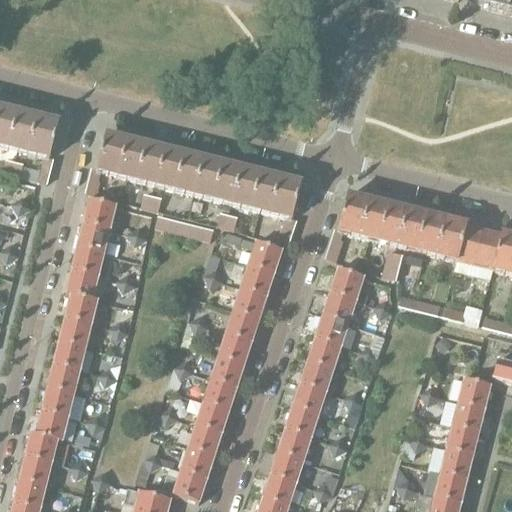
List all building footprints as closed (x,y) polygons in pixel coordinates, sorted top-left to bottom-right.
[(511,0),(436,0),(456,5),(457,0),(466,0),(473,2),(471,9),(511,19),(511,0)] [(0,151),(7,153),(16,118),(2,114),(3,110),(0,109),(0,151)] [(7,153),(42,162),(47,163),(56,128),(39,123),(40,120),(30,117),(29,121),(16,118),(7,153)] [(120,144),(103,139),(94,175),(98,176),(133,185),(142,149),(130,146),(131,142),(121,140),(120,144)] [(142,149),(133,185),(172,195),(181,159),(168,156),(169,152),(159,149),(158,153),(142,149)] [(195,163),(181,159),(172,195),(211,204),(220,169),(206,165),(207,161),(196,159),(195,163)] [(50,164),(47,163),(42,162),(40,170),(48,172),(50,164)] [(0,175),(0,176),(9,179),(12,167),(3,165),(0,175)] [(9,179),(18,181),(21,169),(12,167),(9,179)] [(233,172),(220,169),(211,204),(249,214),(258,179),(243,175),(244,171),(234,168),(233,172)] [(46,180),(48,172),(40,170),(38,178),(46,180)] [(90,174),(88,182),(96,184),(98,176),(94,175),(90,174)] [(46,180),(38,178),(36,186),(44,188),(46,180)] [(271,182),(258,179),(249,214),(285,223),(289,224),(298,189),(281,184),(282,181),(272,178),(271,182)] [(96,185),(96,184),(88,182),(86,190),(96,192),(97,186),(96,185)] [(86,190),(84,197),(94,200),(96,192),(86,190)] [(139,211),(147,214),(150,201),(142,199),(139,211)] [(336,235),(340,236),(376,245),(384,210),(372,207),(373,203),(362,201),(361,205),(345,200),(336,235)] [(147,214),(156,216),(159,203),(150,201),(147,214)] [(16,204),(14,205),(22,218),(28,214),(20,202),(16,204)] [(86,204),(80,228),(108,235),(114,211),(86,204)] [(14,205),(8,209),(16,221),(22,218),(14,205)] [(399,214),(384,210),(376,245),(415,255),(424,220),(410,216),(411,213),(400,210),(399,214)] [(215,231),(223,233),(227,220),(218,218),(215,231)] [(437,223),(424,220),(415,255),(454,264),(463,230),(448,226),(449,222),(438,219),(437,223)] [(227,220),(223,233),(232,235),(235,223),(227,220)] [(155,221),(153,232),(162,234),(165,223),(155,221)] [(174,226),(165,223),(162,234),(171,236),(174,226)] [(294,225),(289,224),(285,223),(282,232),(291,234),(294,225)] [(174,226),(171,236),(180,239),(183,228),(174,226)] [(80,228),(75,251),(102,258),(108,235),(80,228)] [(193,231),(183,228),(180,239),(190,241),(193,231)] [(463,230),(454,264),(491,273),(500,239),(499,239),(498,241),(464,233),(464,230),(463,230)] [(131,235),(139,248),(145,244),(137,231),(131,235)] [(193,231),(190,241),(199,244),(202,233),(193,231)] [(288,243),(291,234),(282,232),(281,232),(278,240),(288,243)] [(211,235),(202,233),(199,244),(208,246),(211,235)] [(337,244),(340,236),(336,235),(332,234),(329,244),(340,247),(340,245),(337,244)] [(131,235),(125,239),(132,251),(139,248),(131,235)] [(239,243),(226,238),(223,245),(237,249),(239,243)] [(511,242),(500,239),(491,273),(511,278),(511,242)] [(285,252),(288,243),(278,240),(275,249),(285,252)] [(336,257),(340,247),(329,244),(326,254),(336,257)] [(245,270),(272,279),(280,255),(253,247),(245,270)] [(16,261),(9,250),(9,249),(3,253),(11,265),(16,261)] [(75,251),(69,274),(96,282),(102,258),(75,251)] [(3,253),(0,254),(0,261),(4,269),(11,265),(3,253)] [(333,267),(336,257),(326,254),(323,263),(333,267)] [(385,265),(397,268),(400,260),(387,256),(385,265)] [(385,265),(383,273),(395,276),(397,268),(385,265)] [(238,293),(265,301),(272,279),(245,270),(238,293)] [(393,285),(395,276),(383,273),(381,282),(393,285)] [(91,305),(91,304),(96,282),(69,274),(63,299),(68,300),(68,299),(91,305)] [(204,287),(217,280),(214,274),(201,280),(204,287)] [(328,297),(354,306),(363,309),(366,300),(357,297),(362,283),(335,274),(328,297)] [(126,278),(120,282),(127,294),(133,291),(126,278)] [(204,287),(207,293),(220,287),(217,280),(204,287)] [(120,282),(114,285),(121,298),(127,294),(120,282)] [(230,316),(257,325),(265,301),(238,293),(230,316)] [(328,297),(325,305),(320,320),(347,328),(354,306),(328,297)] [(68,299),(68,300),(62,323),(90,330),(96,306),(91,304),(91,305),(68,299)] [(397,310),(407,312),(409,302),(400,300),(397,310)] [(419,305),(409,302),(407,312),(416,315),(419,305)] [(377,307),(383,320),(390,317),(383,304),(377,307)] [(429,307),(419,305),(416,315),(426,317),(429,307)] [(377,307),(371,311),(373,316),(368,318),(372,325),(377,323),(377,324),(383,320),(377,307)] [(438,309),(429,307),(426,317),(436,320),(438,309)] [(441,321),(451,323),(453,313),(443,311),(441,321)] [(463,316),(460,326),(476,329),(480,315),(464,311),(463,316)] [(463,316),(453,313),(451,323),(460,326),(463,316)] [(230,316),(223,338),(223,339),(250,347),(257,325),(230,316)] [(190,333),(202,326),(199,320),(186,326),(190,333)] [(320,320),(313,343),(339,351),(347,328),(320,320)] [(481,330),(490,333),(493,323),(483,320),(481,330)] [(62,323),(60,331),(57,346),(84,353),(90,330),(62,323)] [(502,325),(493,323),(490,333),(500,335),(502,325)] [(500,335),(510,338),(511,328),(511,327),(502,325),(500,335)] [(193,339),(205,333),(202,326),(190,333),(193,339)] [(114,331),(121,342),(127,338),(120,327),(114,331)] [(114,331),(108,335),(115,346),(121,342),(114,331)] [(250,347),(223,339),(215,361),(242,370),(250,347)] [(305,366),(332,374),(339,351),(313,343),(305,366)] [(442,343),(433,348),(440,353),(446,347),(442,343)] [(57,346),(51,369),(79,376),(84,353),(57,346)] [(378,355),(370,353),(369,350),(362,354),(369,366),(375,363),(378,355)] [(362,370),(369,366),(362,354),(356,357),(362,370)] [(208,385),(235,393),(242,370),(215,361),(208,385)] [(511,369),(495,365),(491,383),(511,387),(511,369)] [(171,372),(175,378),(188,372),(184,366),(171,372)] [(305,366),(298,388),(324,397),(332,374),(305,366)] [(45,392),(73,399),(79,376),(51,369),(45,392)] [(175,378),(178,385),(191,378),(188,372),(175,378)] [(109,389),(116,385),(108,373),(102,376),(109,389)] [(109,389),(102,376),(96,380),(103,392),(112,402),(116,385),(109,389)] [(461,384),(455,408),(483,415),(489,391),(461,384)] [(227,416),(228,415),(235,393),(208,385),(201,407),(227,416)] [(290,411),(316,420),(324,397),(298,388),(290,411)] [(422,404),(434,397),(431,391),(418,398),(422,404)] [(45,392),(40,415),(67,422),(73,399),(45,392)] [(347,399),(354,412),(360,409),(354,396),(347,399)] [(425,411),(438,403),(434,397),(422,404),(425,411)] [(347,415),(354,412),(347,399),(341,402),(347,415)] [(193,430),(220,439),(227,416),(201,407),(193,430)] [(483,415),(455,408),(450,431),(477,438),(483,415)] [(290,411),(283,434),(309,443),(316,420),(290,411)] [(159,425),(172,418),(169,412),(156,418),(159,425)] [(40,415),(34,439),(56,445),(56,446),(61,447),(67,422),(40,415)] [(108,417),(97,420),(91,423),(98,435),(104,432),(108,417)] [(163,431),(176,425),(172,418),(159,425),(163,431)] [(92,439),(98,435),(91,423),(85,427),(92,439)] [(186,452),(213,461),(220,439),(193,430),(186,452)] [(450,431),(444,454),(471,461),(477,438),(450,431)] [(275,457),(302,465),(309,443),(283,434),(275,457)] [(51,467),(56,446),(56,445),(34,439),(29,437),(23,461),(51,467)] [(419,437),(406,445),(410,451),(422,443),(419,437)] [(332,445),(338,457),(345,454),(339,442),(332,445)] [(422,443),(410,451),(413,457),(426,449),(422,443)] [(157,448),(147,445),(141,463),(142,463),(144,468),(157,462),(154,457),(157,448)] [(332,445),(326,448),(332,461),(338,457),(332,445)] [(431,497),(443,454),(434,451),(423,495),(431,497)] [(213,461),(186,452),(178,475),(205,484),(213,461)] [(471,461),(444,454),(438,478),(465,485),(471,461)] [(275,457),(268,480),(294,489),(302,465),(275,457)] [(23,461),(17,484),(45,491),(51,467),(23,461)] [(157,462),(144,468),(148,476),(161,470),(170,473),(172,467),(157,462)] [(75,469),(82,480),(88,477),(90,467),(81,465),(75,469)] [(75,469),(69,472),(76,484),(82,480),(75,469)] [(165,481),(160,496),(197,508),(205,484),(178,475),(175,484),(165,481)] [(96,497),(109,489),(101,478),(89,485),(96,497)] [(438,478),(432,501),(459,508),(465,485),(438,478)] [(294,489),(268,480),(260,503),(286,511),(294,489)] [(17,484),(11,508),(29,511),(39,511),(45,491),(17,484)] [(408,500),(414,496),(407,484),(401,488),(408,500)] [(311,494),(314,500),(326,494),(323,488),(311,494)] [(408,500),(401,488),(394,492),(402,504),(408,500)] [(132,511),(169,511),(171,508),(168,508),(169,506),(125,494),(121,509),(132,511)] [(330,501),(326,494),(314,500),(317,507),(330,501)] [(457,511),(459,508),(432,501),(428,511),(457,511)] [(260,503),(256,511),(286,511),(260,503)]
